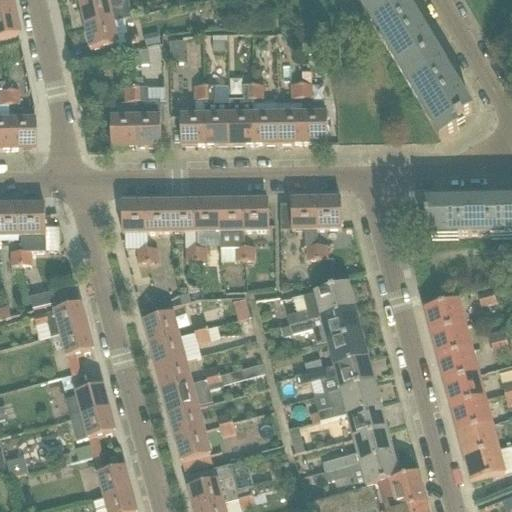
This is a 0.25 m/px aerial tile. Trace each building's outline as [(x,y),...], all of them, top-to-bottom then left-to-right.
[(0,0),(0,17),(13,15),(10,0),(0,0)] [(116,0),(109,2),(109,1),(81,7),(86,31),(125,23),(133,21),(128,0),(116,0)] [(356,0),(366,16),(391,0),(356,0)] [(437,55),(403,0),(391,0),(366,16),(402,77),(437,55)] [(0,42),(18,39),(13,15),(0,17),(0,42)] [(117,49),(126,47),(140,44),(138,35),(129,36),(128,37),(125,23),(86,31),(91,55),(117,49)] [(160,45),(158,36),(144,39),(146,48),(160,45)] [(226,55),(225,45),(213,45),(214,56),(226,55)] [(172,67),(186,67),(185,46),(171,47),(172,67)] [(151,68),(149,52),(134,54),(136,70),(151,68)] [(402,77),(442,143),(459,133),(455,127),(463,123),(463,122),(473,116),(437,55),(402,77)] [(313,88),(303,89),(303,103),(314,103),(313,102),(313,88)] [(303,103),(303,89),(291,89),(292,103),(303,103)] [(230,104),(216,104),(216,90),(206,91),(206,105),(206,121),(207,150),(231,150),(230,104)] [(254,104),(254,90),(244,90),(244,104),(254,104)] [(254,90),(254,104),(265,104),(265,90),(254,90)] [(162,151),(161,105),(147,105),(147,91),(136,92),(137,152),(162,151)] [(206,105),(206,91),(195,91),(195,105),(197,105),(206,105)] [(126,92),(125,106),(111,107),(112,152),(137,152),(136,92),(126,92)] [(20,94),(8,95),(9,108),(20,108),(20,94)] [(0,154),(10,154),(10,125),(9,108),(8,95),(0,95),(0,154)] [(244,104),(230,104),(231,150),(255,149),(255,120),(254,120),(254,104),(244,104)] [(279,119),(280,149),(304,148),(303,118),(303,106),(302,106),(279,107),(279,119)] [(328,118),(303,118),(304,148),(328,148),(328,118)] [(279,119),(255,120),(255,149),(280,149),(279,119)] [(206,121),(197,121),(181,121),(182,151),(207,150),(206,121)] [(34,124),(10,125),(10,154),(35,154),(34,124)] [(292,205),(292,208),(293,235),(306,235),(306,250),(308,250),(308,265),(318,265),(318,250),(319,250),(318,234),(317,204),(292,205)] [(318,234),(342,234),(342,204),(317,204),(318,234)] [(270,236),(269,205),(245,206),(245,236),(270,236)] [(197,237),(221,236),(220,206),(196,207),(197,237)] [(221,236),(221,252),(235,252),(235,251),(245,251),(245,236),(245,206),(220,206),(221,236)] [(428,245),(458,244),(458,242),(492,241),(491,238),(511,237),(511,206),(481,207),(480,206),(469,206),(469,208),(427,208),(428,245)] [(147,208),(148,238),(172,237),(172,207),(147,208)] [(172,237),(197,237),(196,207),(172,207),(172,237)] [(123,238),(148,238),(147,208),(123,208),(123,238)] [(0,240),(21,240),(22,240),(21,210),(0,210),(0,240)] [(21,210),(22,240),(21,240),(21,256),(22,256),(33,256),(47,256),(47,240),(46,218),(46,210),(21,210)] [(329,250),(319,250),(318,250),(318,265),(319,265),(330,264),(330,263),(329,250)] [(235,251),(235,252),(235,265),(246,265),(246,251),(245,251),(235,251)] [(257,252),(246,251),(246,265),(257,266),(257,252)] [(197,266),(197,252),(187,252),(187,266),(197,266)] [(209,253),(197,252),(197,266),(209,266),(209,253)] [(149,267),(148,254),(139,254),(139,267),(149,267)] [(148,254),(149,267),(160,267),(160,254),(148,254)] [(23,270),(22,256),(21,256),(12,256),(12,270),(23,270)] [(22,256),(23,270),(33,270),(33,256),(22,256)] [(336,283),(335,262),(330,263),(330,264),(319,265),(320,284),(336,283)] [(298,318),(289,321),(291,330),(355,313),(349,289),(349,288),(304,300),(305,301),(308,315),(298,318)] [(203,299),(201,292),(191,293),(193,300),(203,299)] [(482,311),(497,307),(494,295),(479,299),(482,311)] [(57,307),(54,296),(31,302),(34,313),(57,307)] [(459,305),(426,314),(432,338),(466,329),(459,305)] [(82,308),(35,321),(38,330),(48,327),(52,341),(62,338),(62,339),(88,332),(82,308)] [(0,325),(12,322),(8,309),(0,311),(0,325)] [(362,337),(355,313),(291,330),(282,332),(285,342),(313,334),(317,349),(329,347),(328,346),(362,337)] [(173,318),(145,325),(151,349),(180,341),(173,318)] [(206,324),(193,327),(196,337),(209,334),(206,324)] [(472,354),(466,329),(432,338),(439,363),(472,354)] [(62,339),(68,363),(77,360),(95,355),(88,332),(62,339)] [(212,345),(209,334),(196,337),(198,348),(212,345)] [(492,350),(508,346),(505,335),(489,339),(492,350)] [(335,370),(368,361),(362,337),(328,346),(329,347),(335,370)] [(186,365),(180,341),(151,349),(157,373),(186,365)] [(508,346),(492,350),(495,362),(511,357),(508,346)] [(479,379),(472,354),(439,363),(446,388),(479,379)] [(299,391),(321,385),(325,399),(329,398),(342,395),(342,394),(375,386),(368,361),(335,370),(324,373),(308,377),(308,378),(296,381),(299,391)] [(305,368),(308,377),(324,373),(322,364),(305,368)] [(70,367),(73,380),(81,377),(78,365),(70,367)] [(192,389),(186,365),(157,373),(164,396),(192,389)] [(266,379),(264,369),(254,371),(245,374),(248,384),(266,379)] [(219,371),(206,374),(208,384),(221,381),(219,371)] [(85,390),(81,377),(73,380),(76,392),(85,390)] [(486,404),(479,379),(446,388),(452,413),(486,404)] [(221,381),(208,384),(211,395),(224,391),(221,381)] [(511,385),(502,389),(505,399),(511,397),(511,385)] [(333,413),(312,418),(314,428),(348,419),(381,410),(375,386),(342,394),(342,395),(329,398),(333,413)] [(199,412),(192,389),(164,396),(170,420),(199,412)] [(78,400),(66,403),(72,424),(110,414),(104,390),(86,395),(78,397),(77,397),(78,400)] [(492,429),(486,404),(452,413),(459,438),(492,429)] [(0,425),(9,423),(5,410),(0,411),(0,425)] [(355,443),(387,434),(381,410),(348,419),(355,443)] [(205,436),(199,412),(170,420),(176,443),(205,436)] [(110,414),(72,424),(78,446),(89,443),(89,444),(90,444),(98,442),(116,437),(110,414)] [(221,431),(234,428),(231,417),(218,421),(221,431)] [(237,438),(234,428),(221,431),(223,441),(237,438)] [(466,463),(499,454),(492,429),(459,438),(466,463)] [(394,459),(387,434),(355,443),(359,458),(323,467),(326,476),(326,477),(394,459)] [(185,476),(213,468),(205,436),(176,443),(182,467),(183,467),(185,476)] [(302,442),(293,445),(296,459),(306,456),(302,442)] [(80,452),(83,465),(94,462),(103,459),(99,446),(91,448),(91,449),(80,452)] [(499,454),(466,463),(472,488),(505,479),(499,454)] [(0,457),(0,482),(11,479),(7,466),(5,467),(2,457),(0,457)] [(106,471),(103,459),(94,462),(97,474),(106,471)] [(326,476),(312,480),(314,487),(319,489),(352,481),(356,496),(401,484),(394,459),(326,477),(326,476)] [(25,462),(7,466),(11,479),(12,484),(29,479),(25,462)] [(232,469),(188,481),(191,491),(189,492),(194,511),(210,511),(223,509),(239,504),(254,500),(275,495),(272,485),(238,494),(232,469)] [(108,477),(98,479),(105,502),(132,495),(126,472),(108,477)] [(421,511),(428,510),(420,479),(401,484),(356,496),(340,500),(306,510),(306,511),(421,511)] [(136,511),(132,495),(105,502),(105,503),(94,506),(95,511),(136,511)] [(254,500),(239,504),(241,511),(255,511),(256,511),(254,500)]
